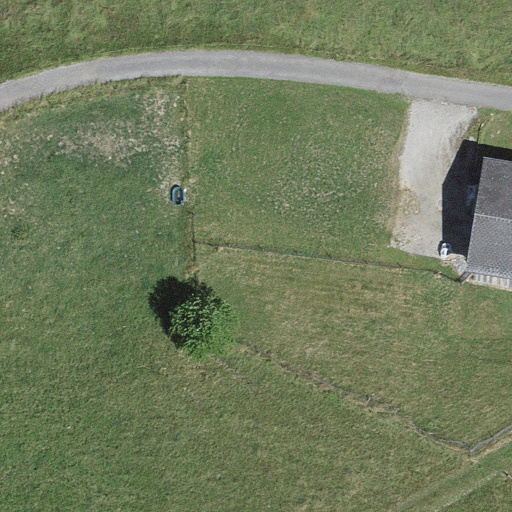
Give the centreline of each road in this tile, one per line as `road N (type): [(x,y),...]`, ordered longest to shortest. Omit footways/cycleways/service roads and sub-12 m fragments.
road 1 (residential): [(232,70),(511,116)]
road 2 (track): [(0,100),(49,81),(232,70)]
